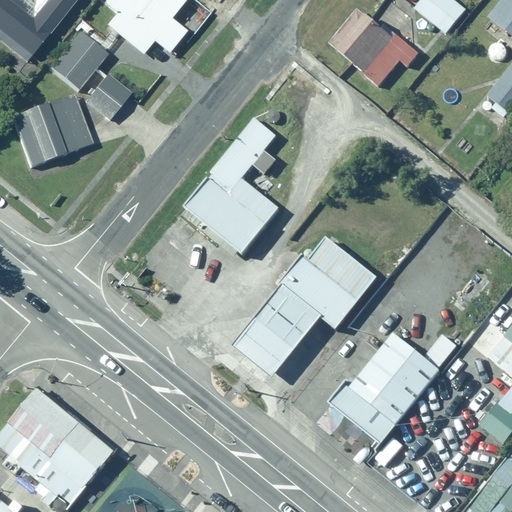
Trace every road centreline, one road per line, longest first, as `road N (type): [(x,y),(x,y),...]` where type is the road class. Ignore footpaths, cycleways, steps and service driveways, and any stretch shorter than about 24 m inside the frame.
road 1 (residential): [(293,0),(51,296)]
road 2 (trunk): [(51,296),(316,511)]
